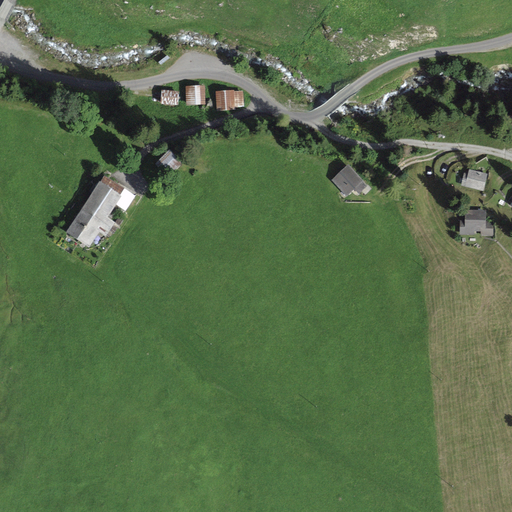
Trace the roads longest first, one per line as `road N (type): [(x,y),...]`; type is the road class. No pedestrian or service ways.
road 1 (unclassified): [(0,59),(112,86),(199,71),(244,83),(293,117),(310,117)]
road 2 (unclassified): [(320,113),(394,62),(511,37)]
